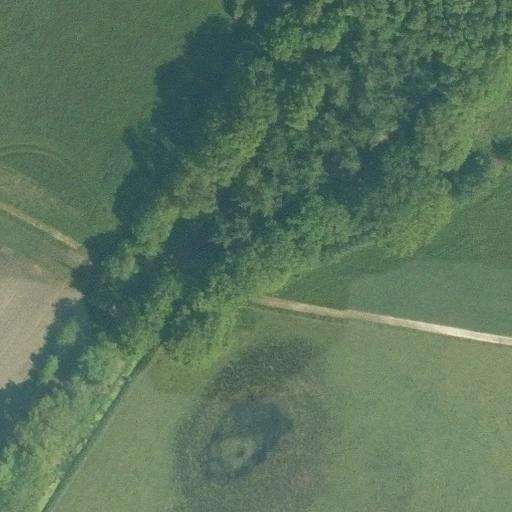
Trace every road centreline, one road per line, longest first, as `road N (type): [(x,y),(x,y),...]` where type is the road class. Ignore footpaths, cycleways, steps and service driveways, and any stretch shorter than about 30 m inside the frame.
road 1 (track): [(336,0),(208,212),(171,250)]
road 2 (track): [(128,283),(99,313),(0,468)]
